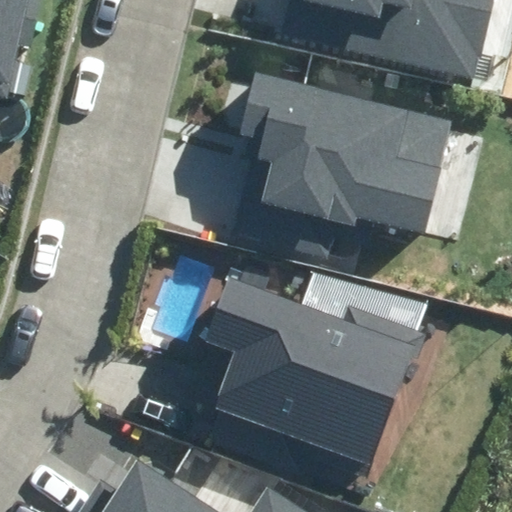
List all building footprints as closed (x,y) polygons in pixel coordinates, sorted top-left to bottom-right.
[(0,0),(0,94),(7,96),(29,0),(0,0)] [(286,0),(279,32),(476,76),(493,0),(286,0)] [(341,223),(358,227),(361,215),(427,231),(454,122),(257,73),(241,137),(265,143),(242,236),(332,258),(341,223)] [(234,352),(213,411),(369,467),(410,354),(419,358),(428,334),(348,305),(343,320),(229,280),(206,342),(234,352)] [(100,480),(78,511),(305,511),(269,488),(252,511),(214,511),(137,461),(117,491),(100,480)]
